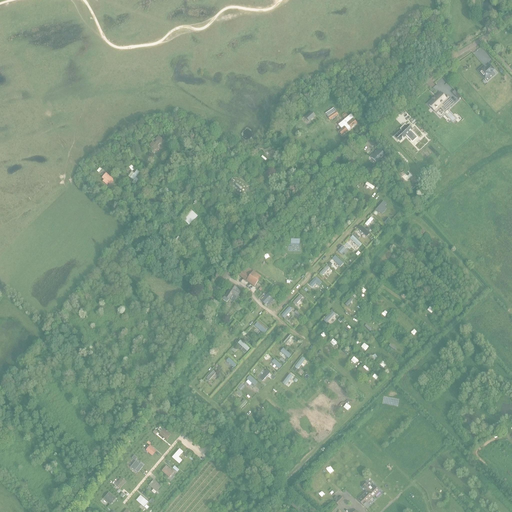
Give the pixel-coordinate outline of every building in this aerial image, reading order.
[(490,64),(485,68),(483,66),(477,71),(485,79),(491,74),(490,73),(494,70),(490,64)] [(434,99),(428,105),(434,110),(439,106),(441,108),(443,106),(447,110),(452,105),(440,93),(434,98),(434,99)] [(338,112),(337,112),(336,111),(327,116),(330,120),(339,114),(338,112)] [(306,117),(310,122),(316,116),(312,112),(306,117)] [(338,131),(342,135),(351,128),(357,123),(352,118),(353,117),(351,114),(338,124),(342,128),(338,131)] [(406,132),(398,138),(403,143),(404,141),(405,141),(406,141),(406,140),(409,138),(413,143),(418,138),(413,133),(414,132),(410,128),(409,129),(408,127),(404,130),(406,132)] [(155,143),(153,142),(150,145),(155,150),(158,147),(158,146),(160,144),(161,144),(164,141),(159,136),(156,139),(157,141),(155,143)] [(371,157),(377,163),(385,155),(379,148),(376,151),(376,152),(371,157)] [(293,173),(297,177),(306,168),(300,163),(295,160),(292,164),(295,166),(296,167),(298,169),(293,173)] [(136,178),(140,172),(136,170),(130,178),(133,181),(132,183),(135,185),(138,180),(136,178)] [(412,176),(408,171),(402,177),(406,181),(412,176)] [(109,182),(112,178),(104,172),(101,175),(102,176),(99,181),(102,183),(106,179),(109,182)] [(380,207),(373,215),(375,216),(382,209),(385,212),(387,210),(383,206),(381,209),(380,207)] [(191,211),(183,220),(189,225),(197,217),(191,211)] [(371,217),(365,224),(367,226),(373,219),(371,217)] [(370,234),(361,226),(358,229),(367,237),(370,234)] [(362,244),(353,236),(350,239),(359,247),(362,244)] [(335,256),(332,259),(340,267),(343,263),(335,256)] [(254,286),(256,288),(258,286),(256,284),(261,277),(246,266),(239,276),(254,287),(254,286)] [(327,266),(320,273),(322,276),(329,268),(327,266)] [(315,277),(309,285),(312,288),(315,284),(318,286),(321,283),(315,277)] [(237,297),(238,297),(241,292),(237,289),(237,288),(233,285),(225,296),(224,297),(222,299),(223,300),(226,302),(227,302),(229,299),(234,302),(237,297)] [(269,292),(261,301),(265,305),(271,299),(272,299),(266,305),(267,307),(276,298),(275,297),(276,297),(275,295),(274,296),(269,292)] [(300,295),(293,303),(295,305),(303,297),(300,295)] [(289,307),(282,315),(284,317),(291,310),(289,307)] [(265,312),(258,320),(261,322),(262,321),(262,322),(264,320),(263,320),(267,315),(269,316),(268,318),(270,319),(272,317),(267,312),(267,313),(266,312),(266,313),(265,312)] [(253,327),(246,334),(248,337),(255,329),(253,327)] [(290,335),(283,343),(287,346),(294,338),(290,335)] [(290,356),(283,349),(281,352),(288,358),(290,356)] [(281,366),(274,360),(271,362),(279,369),(281,366)] [(213,370),(206,378),(209,381),(216,373),(213,370)] [(262,381),(269,373),(266,371),(259,379),(262,381)] [(294,375),(291,373),(285,381),(288,383),(294,375)] [(256,383),(249,376),(246,379),(254,386),(256,383)] [(239,411),(247,402),(244,399),(236,408),(239,411)] [(166,441),(171,435),(164,429),(159,434),(166,441)] [(156,452),(150,446),(145,451),(152,457),(156,452)] [(181,454),(178,450),(171,459),(178,465),(181,462),(177,458),(181,454)] [(138,473),(144,466),(141,463),(140,464),(136,461),(131,467),(138,473)] [(174,473),(166,466),(161,472),(169,479),(174,473)] [(126,482),(121,478),(115,485),(120,489),(126,482)] [(161,487),(153,480),(148,486),(156,493),(161,487)] [(373,486),(371,488),(366,483),(362,487),(367,492),(358,501),(363,506),(378,491),(373,486)] [(111,506),(117,499),(109,493),(103,500),(111,506)] [(148,503),(140,496),(136,501),(143,508),(148,503)] [(335,503),(338,506),(344,500),(341,497),(335,503)]
